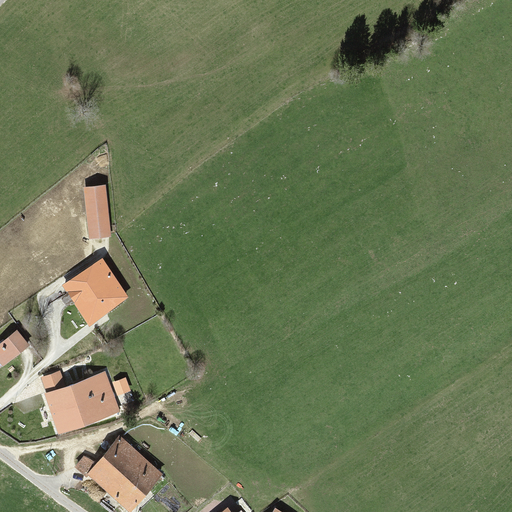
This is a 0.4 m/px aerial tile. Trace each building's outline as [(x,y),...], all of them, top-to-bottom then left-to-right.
[(106,183),(85,185),(89,234),(110,232),(106,183)] [(101,256),(62,282),(89,321),(127,296),(101,256)] [(18,328),(0,342),(0,360),(3,364),(30,343),(18,328)] [(61,372),(42,377),(57,428),(116,411),(105,373),(65,384),(61,372)] [(158,473),(118,437),(89,470),(129,506),(158,473)]
